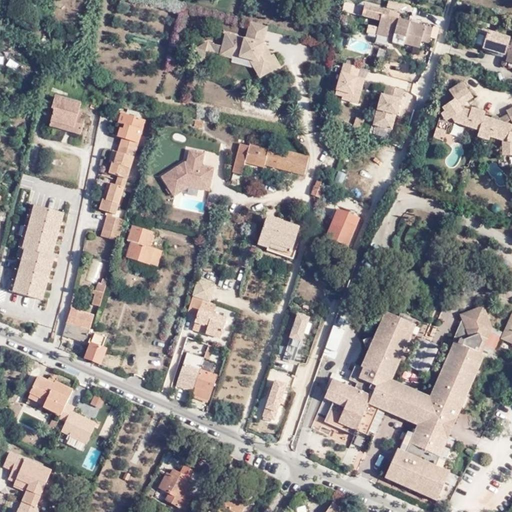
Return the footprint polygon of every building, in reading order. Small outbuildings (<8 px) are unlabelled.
[(427,40),(431,25),(387,13),(388,9),(362,2),(359,14),(379,19),(377,25),(395,31),(393,36),(393,40),(402,42),(404,37),(420,41),(421,38),(427,40)] [(476,19),(488,23),(490,16),(477,12),(476,19)] [(265,25),(249,21),(245,38),(225,33),(222,45),(220,55),(233,58),(234,54),(259,59),(268,72),(280,64),(273,53),(270,54),(262,41),(265,25)] [(375,31),(393,36),(395,31),(377,25),(375,31)] [(503,49),(508,33),(488,27),(483,43),(503,49)] [(418,46),(420,41),(404,37),(402,42),(418,46)] [(220,55),(222,45),(210,43),(197,49),(204,60),(215,53),(220,55)] [(511,61),(511,44),(508,44),(506,51),(509,52),(508,57),(504,56),(502,65),(510,67),(511,64),(511,61)] [(357,77),(359,67),(344,63),(337,89),(344,91),(343,95),(342,98),(358,103),(364,83),(356,81),(357,77)] [(450,92),(454,98),(467,89),(464,83),(450,92)] [(396,116),(404,90),(388,85),(385,96),(382,96),(374,125),(391,130),(395,116),(396,116)] [(511,117),(510,119),(511,122),(507,124),(501,122),(501,121),(500,120),(499,118),(498,118),(496,117),(495,117),(493,118),(492,118),(492,119),(485,117),(486,114),(472,109),(472,111),(462,108),(461,107),(474,99),(467,89),(454,98),(456,101),(443,109),(446,113),(442,115),(444,117),(440,119),(437,131),(447,134),(448,128),(455,124),(480,131),(478,138),(490,142),(491,138),(503,142),(507,143),(507,157),(511,157),(511,117)] [(54,108),(51,121),(67,124),(67,129),(82,133),(86,118),(80,117),(82,110),(80,109),(82,101),(54,95),(52,107),(54,108)] [(509,115),(500,120),(501,121),(501,122),(507,124),(511,122),(510,119),(511,117),(511,110),(507,113),(509,115)] [(124,124),(128,114),(122,112),(119,123),(124,124)] [(122,144),(137,149),(147,120),(128,114),(124,124),(127,125),(125,129),(122,128),(121,128),(119,135),(124,137),(122,144)] [(356,117),(354,127),(361,129),(363,118),(356,117)] [(67,124),(51,121),(50,125),(67,129),(67,124)] [(371,143),(375,133),(365,129),(360,139),(371,143)] [(447,134),(437,131),(434,139),(444,142),(447,134)] [(129,177),(137,149),(122,144),(119,151),(116,162),(115,161),(114,163),(111,171),(119,174),(129,177)] [(265,163),(304,174),(308,157),(269,147),(269,150),(250,145),(250,147),(241,145),(233,172),(241,175),(245,161),(264,166),(265,163)] [(116,162),(119,151),(114,149),(110,161),(114,163),(115,161),(116,162)] [(206,153),(190,150),(187,163),(185,162),(162,177),(174,197),(189,187),(211,191),(215,168),(203,166),(206,153)] [(331,158),(317,154),(316,159),(330,164),(331,158)] [(108,199),(113,183),(110,181),(105,198),(108,199)] [(317,181),(315,186),(314,186),(311,193),(322,197),(325,189),(323,188),(324,184),(317,181)] [(117,213),(126,186),(117,184),(113,183),(108,199),(105,198),(102,208),(110,210),(115,212),(117,213)] [(16,283),(14,293),(42,300),(53,258),(50,257),(60,212),(32,206),(29,216),(26,227),(24,238),(21,250),(24,250),(22,261),(19,272),(16,283)] [(339,210),(339,211),(335,221),(328,238),(347,247),(358,218),(339,210)] [(109,215),(107,222),(124,228),(126,218),(115,214),(109,213),(109,215)] [(202,233),(210,235),(215,218),(207,215),(202,233)] [(258,244),(267,248),(269,245),(294,254),(295,249),(292,248),(294,243),(299,228),(267,217),(258,244)] [(124,228),(107,222),(105,229),(122,235),(124,228)] [(133,225),(129,239),(150,246),(154,231),(133,225)] [(120,240),(121,236),(122,235),(105,229),(103,235),(120,240)] [(158,265),(163,250),(150,246),(129,239),(129,240),(132,241),(130,247),(126,245),(124,253),(127,255),(127,256),(149,263),(150,262),(158,265)] [(269,245),(267,248),(267,251),(291,260),(294,254),(269,245)] [(108,281),(108,261),(88,261),(88,281),(108,281)] [(197,279),(192,296),(211,302),(216,286),(197,279)] [(100,307),(102,301),(104,294),(97,291),(95,291),(94,294),(97,295),(96,298),(94,298),(92,305),(100,307)] [(215,311),(211,310),(211,313),(198,309),(201,299),(192,296),(186,313),(196,316),(194,321),(203,324),(204,323),(207,324),(205,333),(219,337),(225,317),(214,314),(215,311)] [(211,310),(213,302),(211,302),(201,299),(198,309),(211,313),(211,310)] [(64,336),(65,336),(74,309),(71,308),(69,318),(64,336)] [(418,426),(449,441),(450,439),(443,436),(450,419),(457,422),(468,399),(472,389),(486,358),(483,356),(486,349),(485,348),(480,337),(493,332),(494,331),(485,308),(461,317),(464,323),(468,335),(464,337),(464,335),(459,337),(458,336),(454,343),(456,344),(432,398),(392,381),(417,326),(386,313),(374,340),(370,338),(364,341),(366,348),(370,349),(362,368),(356,365),(350,380),(357,384),(363,387),(361,392),(354,389),(333,380),(325,399),(333,403),(327,418),(356,431),(360,433),(368,436),(380,409),(382,405),(420,423),(418,426)] [(74,309),(65,336),(86,343),(95,316),(74,309)] [(294,361),(312,315),(299,311),(283,358),(294,361)] [(511,319),(503,340),(511,343),(511,319)] [(192,329),(205,333),(207,324),(204,323),(203,324),(194,321),(192,329)] [(464,323),(458,336),(459,337),(464,335),(464,337),(468,335),(464,323)] [(485,348),(486,349),(493,332),(480,337),(485,348)] [(95,333),(91,343),(102,348),(106,338),(95,333)] [(341,337),(334,334),(329,347),(336,350),(341,337)] [(184,342),(185,337),(179,335),(177,344),(172,360),(178,362),(180,354),(184,342)] [(190,353),(193,345),(184,342),(180,354),(186,357),(188,353),(190,353)] [(102,348),(91,343),(86,357),(101,363),(106,349),(102,348)] [(210,358),(214,347),(204,343),(203,345),(201,345),(200,347),(193,345),(190,353),(204,358),(209,360),(210,358)] [(201,369),(204,358),(190,353),(188,353),(186,357),(179,377),(178,382),(195,387),(212,393),(217,374),(213,373),(211,372),(211,370),(209,370),(208,371),(201,369)] [(217,361),(210,358),(209,360),(204,358),(201,369),(208,371),(209,370),(211,370),(211,372),(213,373),(217,361)] [(69,402),(76,387),(57,379),(56,381),(40,375),(32,391),(48,399),(46,403),(45,404),(63,413),(69,402)] [(289,382),(277,378),(263,416),(275,421),(289,382)] [(195,387),(178,382),(177,385),(194,391),(195,387)] [(210,399),(212,393),(195,387),(194,391),(193,393),(210,399)] [(48,399),(32,391),(30,395),(46,403),(48,399)] [(92,403),(101,407),(105,399),(96,395),(92,403)] [(77,406),(69,402),(63,413),(62,417),(68,419),(63,430),(67,432),(65,435),(64,434),(61,440),(66,443),(68,439),(86,447),(97,423),(74,411),(77,406)] [(380,409),(392,414),(392,413),(416,425),(418,426),(420,423),(382,405),(380,409)] [(392,413),(392,414),(416,425),(392,413)] [(56,428),(60,420),(56,418),(52,426),(56,428)] [(325,423),(354,435),(356,431),(327,418),(325,423)] [(443,436),(450,439),(457,422),(450,419),(443,436)] [(445,449),(449,441),(418,426),(414,435),(409,432),(400,451),(399,450),(386,479),(437,502),(450,474),(443,470),(451,451),(445,449)] [(36,505),(43,489),(52,468),(11,450),(4,464),(13,469),(9,476),(16,479),(15,481),(28,488),(27,490),(23,499),(36,505)] [(195,497),(188,493),(191,488),(188,487),(196,471),(189,467),(185,474),(178,470),(175,476),(171,474),(163,489),(172,494),(168,500),(188,511),(195,497)] [(28,488),(15,481),(13,484),(27,490),(28,488)] [(218,511),(244,511),(252,500),(234,487),(218,511)] [(39,507),(45,509),(53,493),(43,489),(36,505),(39,507)] [(36,511),(39,507),(36,505),(23,499),(17,511),(36,511)] [(349,511),(334,502),(333,504),(345,511),(349,511)]
